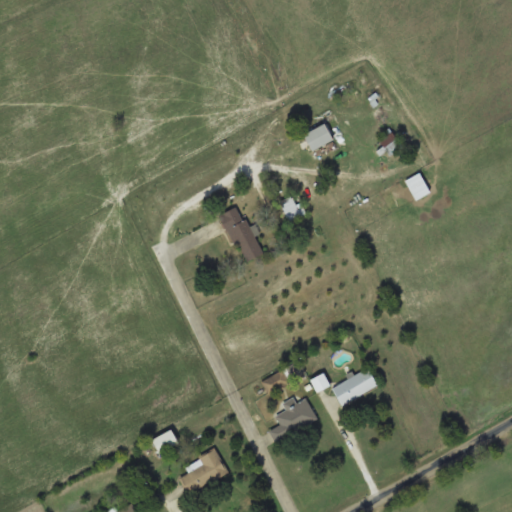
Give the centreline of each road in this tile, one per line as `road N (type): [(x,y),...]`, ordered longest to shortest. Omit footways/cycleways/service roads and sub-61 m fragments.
road 1 (residential): [(293,511),(158,247)]
road 2 (residential): [(364,511),(511,429)]
